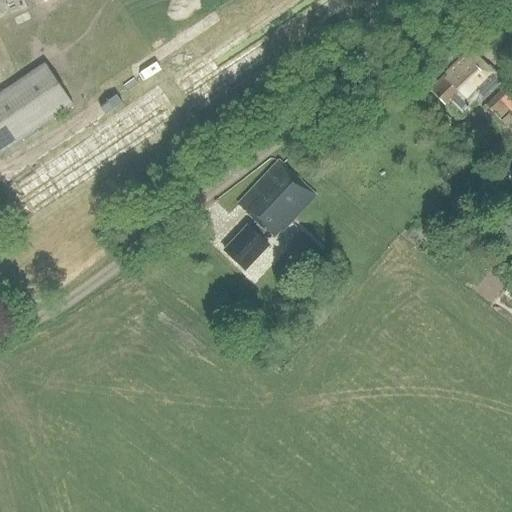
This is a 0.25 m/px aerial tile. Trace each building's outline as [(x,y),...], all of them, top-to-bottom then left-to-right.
[(507,28),(511,23),(511,2),(497,17),(507,28)] [(251,32),(1,175),(24,216),(275,74),(251,32)] [(462,113),(497,80),(493,76),(495,74),(489,67),(487,69),(470,52),(431,90),(445,105),(450,100),(462,113)] [(46,64),(0,94),(0,154),(74,105),(46,64)] [(511,84),(511,83),(486,105),(501,121),(510,112),(506,108),(507,107),(511,111),(511,84)] [(269,246),(266,243),(273,235),(275,237),(282,230),(284,231),(317,197),(279,161),(239,202),(261,224),(254,231),(249,226),(226,250),(247,270),(269,246)] [(285,254),(304,271),(323,251),(304,234),(285,254)]
